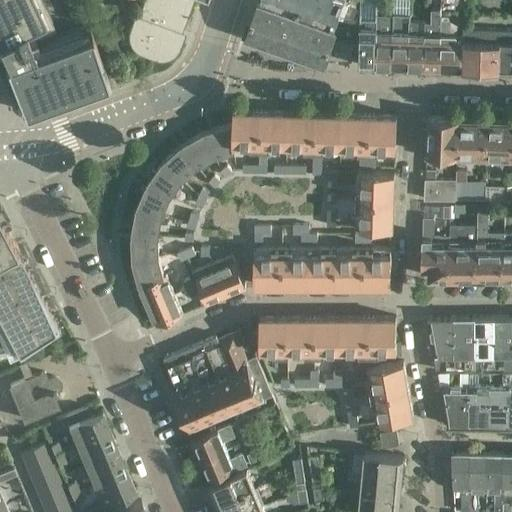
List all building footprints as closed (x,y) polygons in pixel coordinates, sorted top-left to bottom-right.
[(36,0),(0,0),(0,44),(6,58),(2,59),(21,111),(108,79),(89,27),(38,46),(33,35),(49,27),(36,0)] [(141,0),(137,14),(134,13),(127,31),(127,38),(129,43),(132,47),(138,51),(157,58),(161,59),(170,56),(176,51),(179,45),(184,31),(181,30),(191,0),(141,0)] [(258,0),(245,36),(322,64),(335,29),(333,28),(343,0),(258,0)] [(406,67),(408,20),(408,0),(392,0),(391,32),(390,66),(406,67)] [(78,1),(65,7),(69,14),(81,8),(78,1)] [(376,6),(376,13),(375,66),(390,66),(391,32),(384,32),(385,6),(376,6)] [(424,20),(422,67),(438,67),(440,17),(440,8),(430,7),(430,20),(424,20)] [(81,8),(69,14),(72,21),(85,17),(81,8)] [(358,65),(375,66),(376,13),(360,13),(358,65)] [(440,17),(438,67),(455,68),(456,34),(447,34),(448,18),(440,17)] [(406,67),(422,67),(424,20),(408,20),(406,67)] [(511,29),(461,28),(461,33),(460,33),(459,68),(460,68),(460,69),(497,70),(497,69),(511,69),(511,29)] [(232,122),(231,146),(241,146),(242,141),(259,142),(260,110),(233,109),(232,122)] [(287,111),(260,110),(259,142),(276,143),(276,148),(286,148),(287,111)] [(314,112),(287,111),(286,148),(296,148),(296,143),(313,144),(314,112)] [(331,150),(340,150),(341,113),(314,112),(313,144),(331,145),(331,150)] [(368,114),(341,113),(340,150),(350,150),(350,145),(367,146),(368,114)] [(383,151),(392,152),(394,152),(396,115),(368,114),(367,146),(383,146),(383,151)] [(425,155),(456,156),(457,118),(427,117),(425,155)] [(457,118),(456,156),(485,157),(486,121),(457,120),(457,118)] [(511,121),(486,121),(485,157),(511,157),(511,121)] [(231,148),(231,146),(232,122),(202,132),(212,154),(231,148)] [(202,132),(180,145),(195,165),(212,154),(202,132)] [(161,162),(180,179),(195,165),(180,145),(161,162)] [(312,157),(312,165),(320,165),(320,157),(312,157)] [(360,158),(360,166),(367,166),(368,158),(360,158)] [(368,158),(367,166),(375,166),(375,158),(368,158)] [(161,162),(146,183),(168,195),(180,179),(161,162)] [(243,164),(242,172),(250,172),(251,164),(243,164)] [(251,164),(250,172),(258,172),(259,164),(251,164)] [(259,164),(258,172),(267,172),(267,164),(259,164)] [(274,164),(274,173),(282,173),(282,165),(274,164)] [(227,165),(221,170),(225,176),(232,172),(227,165)] [(282,165),(282,173),(290,173),(290,165),(282,165)] [(290,165),(290,173),(298,173),(298,165),(290,165)] [(312,165),(312,173),(320,173),(320,165),(312,165)] [(329,170),(329,178),(336,178),(337,170),(329,170)] [(356,197),(393,199),(394,171),(357,170),(356,197)] [(425,170),(425,179),(435,179),(435,171),(425,170)] [(214,175),(209,180),(214,186),(220,181),(214,175)] [(329,178),(328,186),(336,186),(336,178),(329,178)] [(425,179),(424,198),(454,199),(454,180),(425,179)] [(454,180),(454,199),(463,199),(464,180),(454,180)] [(223,181),(223,189),(231,189),(232,181),(223,181)] [(240,181),(232,181),(231,189),(240,190),(240,181)] [(160,214),(168,195),(146,183),(136,206),(160,214)] [(511,186),(501,186),(501,200),(511,200),(511,186)] [(202,188),(199,195),(206,199),(209,191),(202,188)] [(328,194),(328,202),(335,202),(336,194),(328,194)] [(199,195),(195,202),(202,206),(206,199),(199,195)] [(355,225),(389,226),(392,226),(393,199),(356,197),(355,225)] [(448,203),(424,203),(424,216),(447,217),(448,203)] [(451,219),(465,219),(465,205),(451,205),(451,219)] [(136,206),(131,232),(156,234),(160,214),(136,206)] [(327,210),(327,218),(335,218),(335,210),(327,210)] [(191,211),(189,219),(197,221),(199,213),(191,211)] [(475,277),(502,277),(502,231),(485,231),(485,223),(485,211),(476,211),(475,223),(475,231),(475,277)] [(0,213),(0,356),(59,326),(0,213)] [(327,218),(327,226),(335,226),(335,218),(327,218)] [(189,219),(187,226),(194,229),(197,221),(189,219)] [(262,225),(255,225),(255,233),(263,233),(262,225)] [(270,225),(262,225),(263,233),(271,233),(270,225)] [(301,225),(293,225),(293,233),(301,233),(301,225)] [(309,225),(301,225),(301,233),(309,233),(309,225)] [(511,230),(502,231),(502,277),(511,277),(511,230)] [(448,231),(448,246),(448,277),(475,277),(475,231),(448,231)] [(131,232),(132,257),(157,254),(156,234),(131,232)] [(185,232),(185,240),(193,240),(193,232),(185,232)] [(362,232),(354,233),(354,241),(362,240),(362,232)] [(370,232),(362,232),(362,240),(370,240),(370,232)] [(263,233),(255,233),(255,241),(263,241),(263,233)] [(431,237),(422,237),(421,269),(429,269),(428,277),(448,277),(448,246),(431,245),(431,237)] [(192,246),(185,250),(188,257),(195,254),(192,246)] [(201,246),(201,254),(209,254),(209,246),(201,246)] [(214,268),(225,294),(245,286),(229,247),(218,252),(223,265),(214,268)] [(254,247),(254,285),(282,285),(281,252),(266,252),(266,247),(254,247)] [(281,252),(282,285),(308,284),(308,247),(298,247),(298,252),(281,252)] [(308,247),(308,284),(335,284),(335,252),(318,252),(318,247),(308,247)] [(335,252),(335,284),(362,284),(362,252),(345,252),(345,247),(335,247),(335,252)] [(362,252),(362,284),(390,284),(390,247),(378,247),(378,251),(362,252)] [(163,273),(157,254),(132,257),(139,283),(163,273)] [(194,277),(205,303),(225,294),(214,268),(206,272),(200,259),(188,264),(194,277)] [(139,283),(147,304),(173,293),(164,273),(163,273),(139,283)] [(192,278),(183,281),(187,289),(195,286),(192,278)] [(195,286),(187,289),(190,297),(198,294),(195,286)] [(181,313),(173,293),(147,304),(155,324),(181,313)] [(259,343),(259,353),(287,353),(287,315),(259,316),(259,331),(256,331),(254,333),(254,341),(256,343),(259,343)] [(314,315),(287,315),(287,353),(314,353),(314,315)] [(314,315),(314,353),(341,353),(341,315),(314,315)] [(368,315),(341,315),(341,353),(368,353),(368,315)] [(368,315),(368,353),(386,353),(386,360),(399,357),(399,354),(400,353),(400,343),(399,341),(396,341),(395,315),(368,315)] [(511,315),(494,316),(493,355),(503,355),(503,370),(511,369),(511,315)] [(434,355),(453,355),(453,316),(427,316),(434,355)] [(453,355),(473,355),(473,316),(453,316),(453,355)] [(473,355),(493,355),(494,316),(473,316),(473,355)] [(173,392),(188,428),(272,393),(256,357),(247,361),(239,343),(243,342),(238,330),(217,339),(215,335),(163,356),(170,373),(175,371),(182,388),(173,392)] [(366,367),(371,394),(408,387),(403,361),(366,367)] [(318,370),(310,371),(310,379),(318,378),(318,370)] [(341,370),(333,370),(333,378),(341,378),(341,370)] [(354,370),(346,370),(346,378),(354,378),(354,370)] [(446,425),(468,425),(468,385),(466,385),(466,373),(457,373),(457,385),(446,385),(446,373),(437,373),(439,385),(446,425)] [(501,385),(489,385),(488,425),(509,425),(509,386),(510,373),(501,373),(501,385)] [(8,385),(21,418),(22,419),(56,405),(51,393),(57,389),(58,386),(58,383),(55,378),(52,377),(41,381),(38,374),(24,380),(23,379),(8,385)] [(318,378),(310,379),(310,387),(318,386),(318,378)] [(333,378),(325,378),(326,386),(334,386),(333,378)] [(341,378),(333,378),(334,386),(342,386),(341,378)] [(289,379),(281,379),(281,387),(289,387),(289,379)] [(302,379),(294,379),(295,387),(302,387),(302,379)] [(310,379),(302,379),(302,387),(310,387),(310,379)] [(468,425),(488,425),(489,385),(468,385),(468,425)] [(307,387),(307,395),(316,395),(315,386),(307,387)] [(315,386),(316,395),(324,395),(324,386),(315,386)] [(371,394),(376,421),(413,414),(408,387),(371,394)] [(346,390),(344,391),(345,399),(353,397),(352,389),(346,390)] [(331,391),(331,399),(340,399),(339,391),(331,391)] [(295,395),(288,397),(291,405),(298,402),(295,395)] [(316,395),(307,395),(307,404),(316,404),(316,395)] [(324,395),(316,395),(316,404),(324,404),(324,395)] [(281,400),(284,408),(291,405),(288,397),(281,400)] [(353,397),(345,399),(347,407),(354,405),(353,397)] [(340,399),(331,399),(331,408),(340,408),(340,399)] [(298,402),(291,405),(294,413),(301,410),(298,402)] [(291,405),(284,408),(288,416),(294,413),(291,405)] [(67,424),(76,445),(109,431),(100,411),(89,415),(85,406),(63,416),(67,424)] [(355,410),(347,412),(349,419),(357,418),(355,410)] [(357,418),(349,419),(350,427),(358,426),(357,418)] [(242,419),(233,422),(237,431),(245,427),(242,419)] [(193,439),(191,440),(199,459),(228,447),(225,440),(236,436),(231,423),(216,429),(217,430),(193,439)] [(399,443),(396,429),(379,432),(382,446),(399,443)] [(117,451),(111,437),(109,431),(76,445),(84,465),(117,451)] [(49,444),(53,454),(61,451),(57,441),(49,444)] [(31,447),(34,454),(45,449),(43,443),(31,447)] [(22,459),(34,454),(31,447),(20,452),(22,459)] [(228,447),(199,459),(206,479),(234,468),(235,471),(248,465),(243,453),(232,457),(228,447)] [(45,449),(34,454),(36,460),(45,457),(48,456),(45,449)] [(351,469),(360,470),(400,475),(402,455),(352,450),(351,469)] [(65,460),(61,451),(53,454),(57,464),(65,460)] [(92,485),(111,477),(125,471),(117,451),(84,465),(92,485)] [(255,451),(247,455),(250,463),(259,460),(255,451)] [(469,510),(470,452),(451,452),(452,489),(460,489),(460,510),(469,510)] [(479,490),(485,490),(486,452),(470,452),(469,510),(478,511),(479,490)] [(493,511),(501,511),(502,452),(486,452),(485,490),(493,490),(493,511)] [(511,489),(511,452),(502,452),(501,511),(511,511),(511,490),(511,489)] [(307,455),(309,467),(318,466),(316,453),(307,455)] [(25,465),(28,464),(36,460),(34,454),(22,459),(25,465)] [(36,460),(40,468),(48,464),(45,457),(36,460)] [(40,468),(36,460),(28,464),(31,471),(40,468)] [(48,464),(40,468),(42,474),(54,469),(51,463),(48,464)] [(319,477),(318,466),(309,467),(311,479),(319,477)] [(0,503),(4,502),(0,492),(0,480),(15,474),(12,467),(0,472),(0,503)] [(28,472),(31,479),(42,474),(40,468),(31,471),(28,472)] [(45,481),(54,477),(57,476),(54,469),(42,474),(45,481)] [(245,469),(212,483),(209,485),(216,503),(253,488),(245,469)] [(294,470),(294,472),(296,483),(302,482),(300,469),(294,470)] [(360,470),(358,489),(397,494),(400,475),(360,470)] [(125,471),(111,477),(92,485),(100,505),(134,491),(125,471)] [(45,481),(42,474),(31,479),(34,485),(36,484),(45,481)] [(48,488),(57,484),(54,477),(45,481),(48,488)] [(36,484),(39,492),(48,488),(45,481),(36,484)] [(65,484),(69,494),(77,490),(73,481),(65,484)] [(48,488),(51,494),(62,490),(60,483),(57,484),(48,488)] [(322,497),(320,485),(312,487),(314,498),(322,497)] [(48,488),(39,492),(37,493),(39,499),(51,494),(48,488)] [(216,503),(220,511),(244,511),(260,505),(253,488),(216,503)] [(305,489),(296,490),(298,500),(307,499),(305,489)] [(358,489),(356,509),(382,511),(395,511),(397,494),(358,489)] [(54,501),(62,497),(65,496),(62,490),(51,494),(54,501)] [(77,490),(69,494),(73,503),(81,500),(77,490)] [(42,506),(45,505),(54,501),(51,494),(39,499),(42,506)] [(66,505),(62,497),(54,501),(57,508),(66,505)] [(145,511),(140,499),(109,511),(145,511)] [(45,505),(47,511),(57,508),(54,501),(45,505)]
